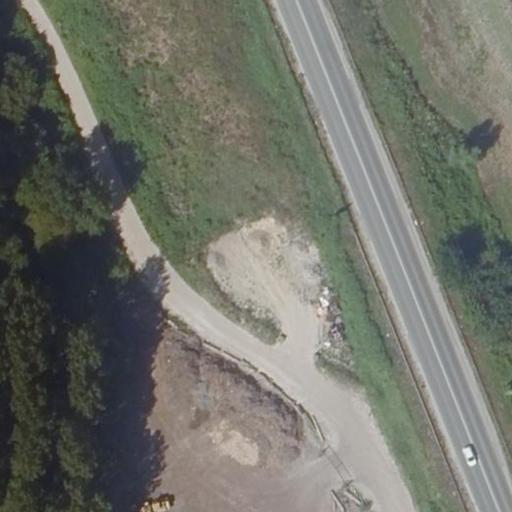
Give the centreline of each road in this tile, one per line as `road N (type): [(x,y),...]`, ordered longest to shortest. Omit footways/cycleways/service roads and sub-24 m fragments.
road 1 (track): [(390,511),(360,437),(310,383),(182,302),(147,253),(29,0)]
road 2 (secondary): [(295,0),(499,511)]
